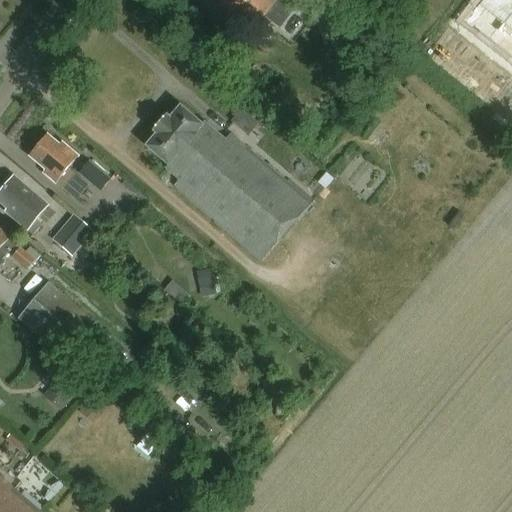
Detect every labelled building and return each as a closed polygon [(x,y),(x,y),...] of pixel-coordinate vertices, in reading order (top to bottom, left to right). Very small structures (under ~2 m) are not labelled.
[(279,28),(293,9),(281,0),(216,0),(235,14),(239,10),(246,15),(252,7),(279,28)] [(511,35),(511,0),(489,0),(470,25),(501,50),(511,35)] [(511,59),(511,35),(501,50),(511,59)] [(263,262),(312,205),(230,134),(226,139),(206,121),(202,124),(182,107),(172,118),(168,115),(154,130),(159,134),(148,147),(169,165),(166,169),(180,181),(176,186),(263,262)] [(249,134),(257,123),(240,110),(232,121),(249,134)] [(90,185),(79,176),(69,168),(79,156),(68,146),(65,148),(50,135),(30,158),(45,171),(44,174),(56,184),(57,183),(77,200),(90,185)] [(79,176),(90,185),(101,194),(112,181),(90,163),(79,176)] [(36,222),(47,207),(13,179),(0,194),(0,202),(8,209),(5,212),(33,235),(40,225),(36,222)] [(74,260),(96,235),(76,218),(55,243),(74,260)] [(9,239),(0,230),(0,267),(3,264),(3,260),(15,245),(9,240),(9,239)] [(36,261),(21,248),(12,258),(27,271),(36,261)] [(95,323),(49,284),(18,320),(64,360),(95,323)] [(148,315),(166,330),(183,309),(166,295),(148,315)] [(49,454),(66,463),(72,451),(55,442),(49,454)] [(0,511),(41,511),(0,476),(0,511)]
